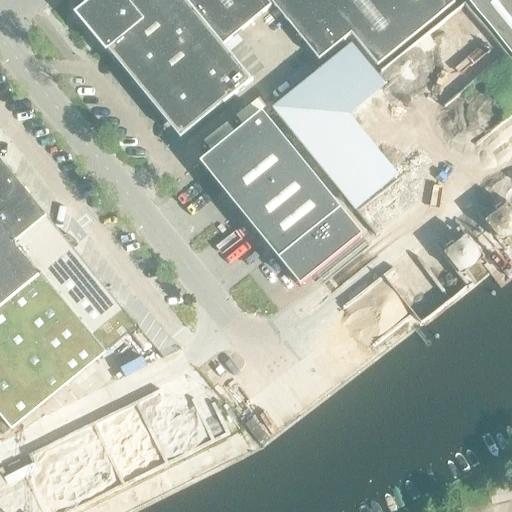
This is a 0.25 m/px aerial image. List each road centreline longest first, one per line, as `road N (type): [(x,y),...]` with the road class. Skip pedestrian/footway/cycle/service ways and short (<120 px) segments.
road 1 (unclassified): [(0,116),(196,357)]
road 2 (unclassified): [(163,161),(86,67),(27,67)]
road 3 (unclassified): [(163,161),(303,54)]
road 4 (unclassified): [(237,326),(128,188)]
road 5 (residential): [(237,326),(266,354),(363,277)]
road 6 (unclassified): [(128,188),(27,67)]
